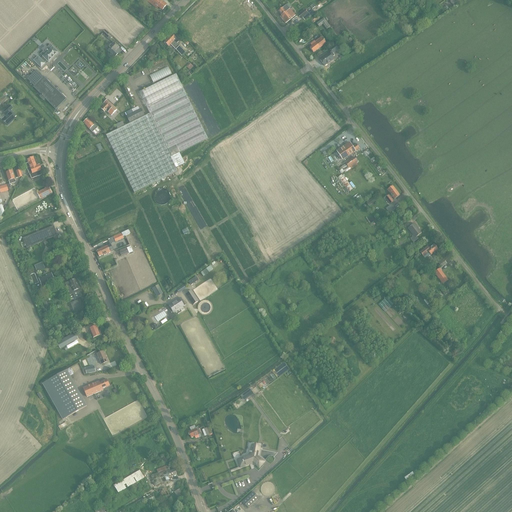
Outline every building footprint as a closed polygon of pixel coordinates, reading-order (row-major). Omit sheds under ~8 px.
[(158,7),(162,10),(166,5),(160,0),(146,0),(157,9),(158,7)] [(278,11),(281,15),(280,16),(285,23),(295,15),(290,9),(289,9),(286,5),(283,8),(278,11)] [(323,24),(326,30),(330,27),(324,18),(316,23),(319,27),(323,24)] [(102,33),(109,40),(112,37),(105,30),(102,33)] [(164,42),(164,43),(165,44),(166,45),(167,45),(169,46),(171,44),(177,49),(176,50),(182,56),(185,52),(176,44),(179,41),(176,39),(171,34),(164,42)] [(312,46),(309,48),(313,53),(319,48),(320,48),(326,43),(324,41),(324,40),(323,40),(321,37),(315,42),(314,41),(310,44),(312,46)] [(111,48),(108,51),(109,52),(108,54),(108,56),(110,58),(112,58),(113,56),(115,57),(119,52),(118,50),(117,50),(119,48),(113,42),(109,47),(111,48)] [(333,54),(338,50),(335,45),(329,49),(331,52),(329,53),(319,59),(324,66),(334,59),(332,57),(334,56),(333,54)] [(41,59),(38,56),(33,61),(41,68),(46,63),(45,63),(46,61),(48,63),(59,52),(53,46),(42,57),(41,59)] [(189,57),(195,51),(192,48),(186,54),(189,57)] [(150,74),(153,82),(172,74),(168,66),(150,74)] [(44,77),(43,78),(41,76),(36,71),(27,79),(32,84),(34,86),(34,87),(41,95),(39,97),(43,100),(45,98),(56,109),(66,99),(44,77)] [(176,168),(171,157),(179,153),(180,153),(208,139),(176,74),(139,92),(149,114),(143,117),(130,123),(106,135),(134,193),(178,172),(176,168)] [(104,112),(106,110),(111,116),(117,110),(107,101),(104,104),(102,105),(104,106),(101,109),(104,112)] [(8,115),(2,120),(7,126),(15,119),(14,118),(16,116),(11,110),(12,109),(10,106),(4,111),(6,114),(7,114),(8,115)] [(126,116),(130,123),(143,117),(140,109),(126,116)] [(98,127),(95,124),(94,125),(88,119),(83,123),(93,132),(98,127)] [(337,151),(342,160),(359,149),(356,144),(352,147),(349,143),(337,151)] [(179,153),(171,157),(176,168),(185,164),(180,153),(179,153)] [(40,171),(41,170),(39,165),(37,166),(33,157),(27,160),(28,163),(26,164),(29,174),(30,174),(32,179),(42,175),(40,171)] [(345,163),(346,164),(340,168),(342,169),(339,171),(341,174),(345,171),(358,162),(354,157),(345,163)] [(6,173),(9,181),(10,184),(9,184),(7,185),(8,189),(11,188),(10,184),(16,183),(14,179),(12,171),(9,172),(9,171),(6,172),(7,173),(6,173)] [(353,189),(342,174),(338,178),(349,192),(353,189)] [(0,186),(0,191),(1,193),(8,191),(6,185),(0,186)] [(392,186),(387,190),(390,194),(389,196),(388,196),(385,198),(390,204),(393,202),(391,199),(393,197),(394,199),(399,195),(392,186)] [(40,199),(52,193),(50,189),(49,187),(37,193),(40,199)] [(38,210),(39,209),(37,204),(31,207),(34,215),(39,213),(38,210)] [(414,224),(408,229),(413,235),(412,236),(412,237),(410,239),(413,242),(418,239),(416,237),(421,233),(414,224)] [(43,241),(47,240),(57,235),(53,226),(23,239),(27,248),(43,241)] [(115,242),(124,238),(121,233),(113,237),(115,242)] [(107,246),(96,251),(99,256),(103,254),(104,255),(110,252),(114,251),(112,247),(111,244),(107,246)] [(438,250),(434,245),(429,249),(428,247),(420,253),(423,256),(429,252),(431,255),(438,250)] [(131,251),(130,247),(119,251),(121,257),(129,254),(129,253),(131,251)] [(439,262),(438,263),(441,267),(447,264),(444,259),(447,257),(444,252),(440,255),(442,257),(438,261),(439,262)] [(203,277),(213,270),(210,266),(200,273),(203,277)] [(439,269),(434,273),(439,279),(441,278),(444,283),(448,280),(439,269)] [(39,278),(42,286),(54,281),(51,273),(39,278)] [(188,282),(190,285),(198,280),(195,276),(188,282)] [(75,299),(76,299),(77,301),(70,303),(74,312),(74,313),(83,309),(79,298),(82,297),(80,293),(75,279),(65,283),(70,295),(73,294),(75,299)] [(156,297),(162,294),(158,286),(152,289),(156,297)] [(192,291),(185,295),(193,305),(199,301),(192,291)] [(385,312),(393,304),(387,297),(378,304),(385,312)] [(170,307),(168,308),(171,313),(173,312),(174,314),(175,313),(176,315),(184,310),(183,308),(186,305),(181,298),(179,299),(179,298),(168,305),(170,307)] [(89,329),(93,338),(100,335),(96,326),(89,329)] [(75,333),(57,343),(60,349),(78,339),(75,333)] [(97,354),(101,364),(108,362),(103,351),(97,354)] [(87,406),(66,370),(42,384),(63,420),(87,406)] [(103,390),(102,389),(109,386),(106,379),(99,382),(99,381),(83,388),(87,397),(103,390)] [(195,439),(201,437),(200,434),(198,427),(195,428),(194,426),(190,428),(191,431),(189,432),(191,438),(195,437),(195,439)] [(212,433),(209,427),(202,430),(205,437),(212,433)] [(242,462),(239,464),(240,467),(250,464),(253,463),(259,468),(264,462),(258,457),(259,449),(251,448),(251,452),(250,452),(249,453),(250,454),(250,456),(241,459),(242,461),(241,462),(242,462)] [(236,459),(242,456),(240,450),(233,453),(236,459)] [(169,480),(169,477),(176,474),(174,469),(170,471),(169,468),(167,469),(165,466),(157,470),(158,473),(151,476),(155,486),(169,480)] [(134,491),(140,489),(137,482),(144,478),(140,471),(114,486),(118,493),(132,485),(134,491)] [(168,495),(165,488),(159,490),(162,498),(164,497),(165,500),(170,498),(169,495),(168,495)] [(174,492),(179,500),(184,497),(179,489),(174,492)] [(218,502),(222,501),(221,499),(227,497),(225,490),(211,495),(214,502),(218,501),(218,502)] [(253,492),(242,501),(248,508),(259,498),(253,492)] [(149,503),(156,501),(153,495),(147,498),(145,499),(148,506),(150,505),(149,503)]
